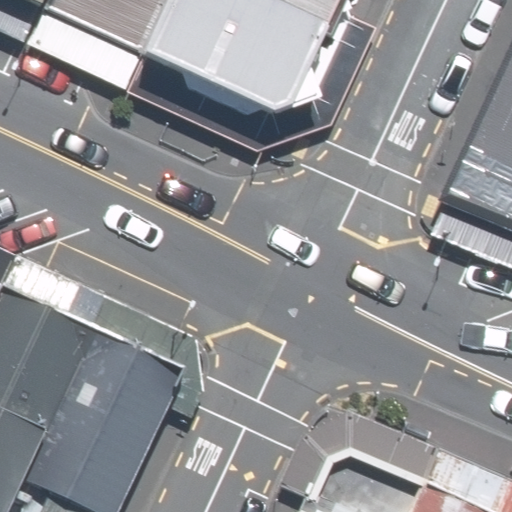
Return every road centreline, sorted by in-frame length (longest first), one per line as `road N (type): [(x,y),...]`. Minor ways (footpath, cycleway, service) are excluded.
road 1 (secondary): [(0,142),(312,285)]
road 2 (unclassified): [(446,0),(312,285)]
road 3 (unclassified): [(312,285),(207,511)]
road 4 (secondary): [(312,285),(511,375)]
